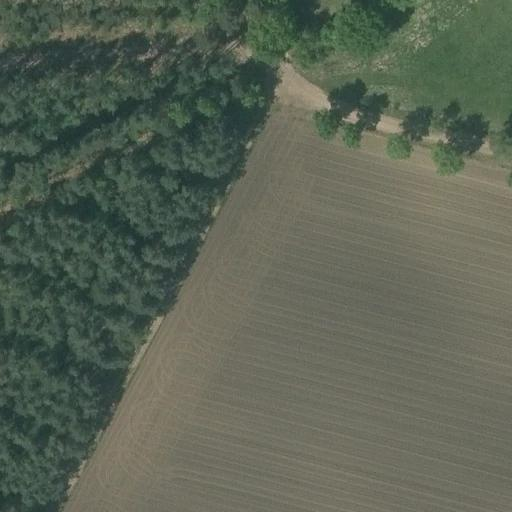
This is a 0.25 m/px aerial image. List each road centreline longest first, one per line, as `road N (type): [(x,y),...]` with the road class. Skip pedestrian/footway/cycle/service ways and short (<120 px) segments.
road 1 (track): [(271,75),(45,511)]
road 2 (track): [(0,59),(244,40)]
